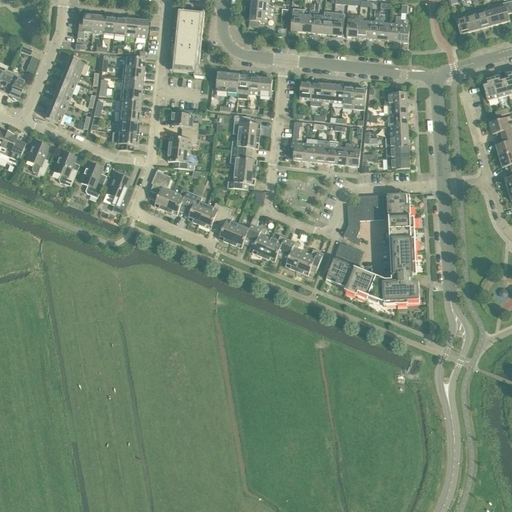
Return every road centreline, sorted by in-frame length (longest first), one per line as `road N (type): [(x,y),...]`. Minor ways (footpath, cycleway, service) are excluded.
road 1 (residential): [(287,61),(271,208),(289,223),(330,234),(349,187),(444,185)]
road 2 (tertiary): [(441,511),(456,481),(452,408),(460,339),(444,185)]
road 3 (residential): [(154,164),(171,0)]
road 4 (residential): [(438,78),(287,61)]
road 5 (residential): [(154,164),(22,123)]
road 6 (residential): [(215,250),(146,222),(139,206),(154,164)]
road 7 (residential): [(22,123),(61,40),(65,0)]
